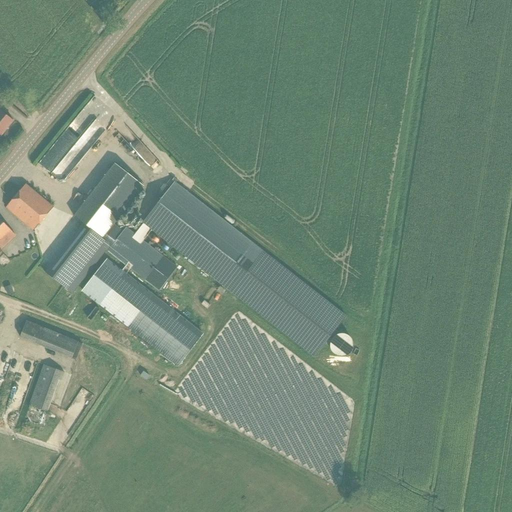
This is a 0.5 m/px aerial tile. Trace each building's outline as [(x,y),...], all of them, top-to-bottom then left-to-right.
[(0,136),(13,121),(0,110),(0,136)] [(118,133),(151,168),(159,161),(126,126),(118,133)] [(49,150),(39,164),(49,172),(54,169),(61,174),(60,176),(65,174),(62,169),(64,165),(59,163),(62,157),(67,159),(65,164),(71,161),(77,163),(83,156),(76,154),(72,150),(67,149),(71,144),(68,138),(63,136),(60,139),(57,146),(49,150)] [(101,238),(97,243),(106,250),(108,251),(123,232),(114,224),(144,186),(115,164),(73,216),(83,224),(101,238)] [(173,178),(171,180),(174,183),(141,223),(142,224),(151,231),(232,295),(313,356),(345,315),(177,184),(178,182),(173,178)] [(26,184),(6,207),(34,231),(53,207),(26,184)] [(10,230),(0,219),(0,253),(2,252),(0,250),(15,236),(10,230)] [(72,294),(106,250),(97,243),(101,238),(83,224),(45,273),(72,294)] [(123,232),(108,251),(126,265),(122,271),(126,274),(130,268),(158,291),(177,268),(143,241),(151,231),(142,224),(134,234),(126,228),(123,232)] [(153,295),(126,274),(122,271),(107,259),(81,292),(99,306),(176,366),(202,333),(174,311),(153,295)] [(13,295),(10,287),(4,290),(7,297),(13,295)] [(78,343),(26,321),(20,337),(72,358),(78,343)] [(44,365),(29,406),(47,412),(59,380),(62,381),(65,373),(44,365)]
